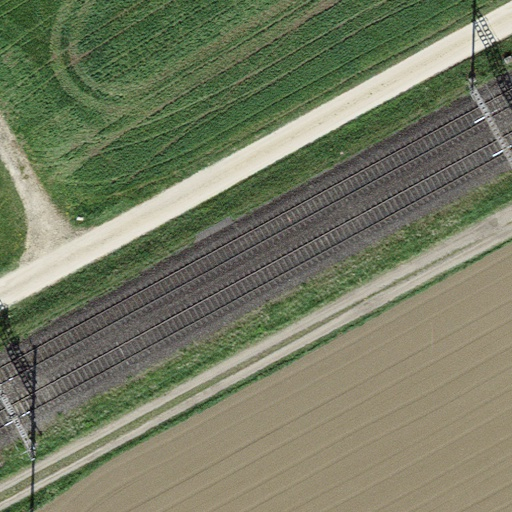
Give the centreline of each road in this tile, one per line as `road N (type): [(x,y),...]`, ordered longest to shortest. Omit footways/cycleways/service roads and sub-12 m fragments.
road 1 (track): [(0,294),(511,17)]
road 2 (track): [(511,220),(0,497)]
road 3 (track): [(0,132),(68,257)]
